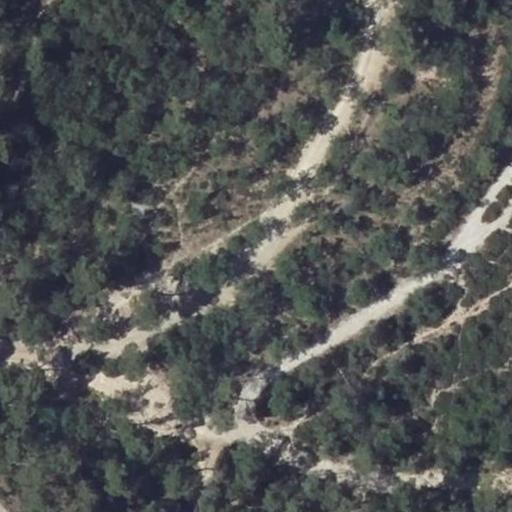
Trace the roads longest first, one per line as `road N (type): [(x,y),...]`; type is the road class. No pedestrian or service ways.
road 1 (track): [(383,0),(376,41),(351,93),(257,236),(237,289),(42,360)]
road 2 (track): [(224,425),(265,381),(389,295),(511,155)]
road 3 (track): [(224,425),(288,438),(357,472),(511,485)]
road 4 (track): [(224,425),(0,343)]
